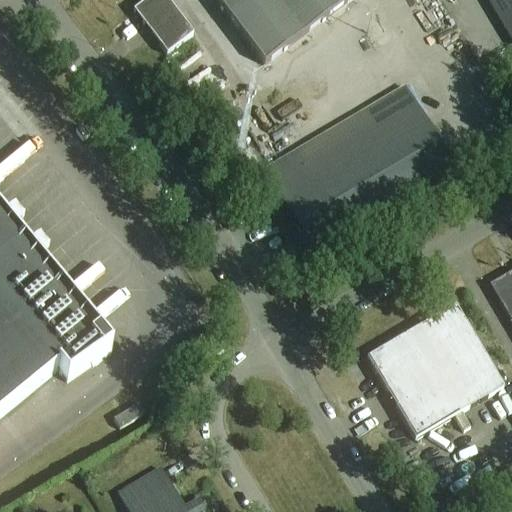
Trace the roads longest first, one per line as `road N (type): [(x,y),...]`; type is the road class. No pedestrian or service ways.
road 1 (residential): [(281,348),(183,194),(41,0)]
road 2 (residential): [(281,348),(511,208)]
road 3 (residential): [(258,511),(210,425),(217,389),(281,348)]
road 4 (residential): [(379,511),(281,348)]
